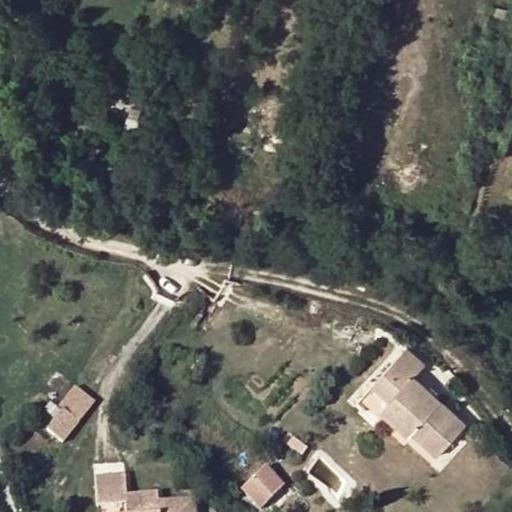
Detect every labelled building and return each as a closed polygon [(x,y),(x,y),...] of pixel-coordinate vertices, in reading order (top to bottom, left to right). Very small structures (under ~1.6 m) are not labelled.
[(138,122),(130,120),(128,128),(136,130),(138,122)] [(468,427),(416,378),(427,366),(408,349),(373,387),(391,404),(382,414),(411,440),(414,437),(439,459),(468,427)] [(92,400),(110,382),(92,364),(74,383),(78,386),(92,400)] [(77,416),(92,400),(78,386),(62,402),(77,416)] [(123,488),(124,465),(95,463),(93,492),(108,494),(106,511),(186,511),(187,501),(154,499),(155,490),(123,488)] [(281,488),(264,473),(244,493),(261,509),(281,488)]
